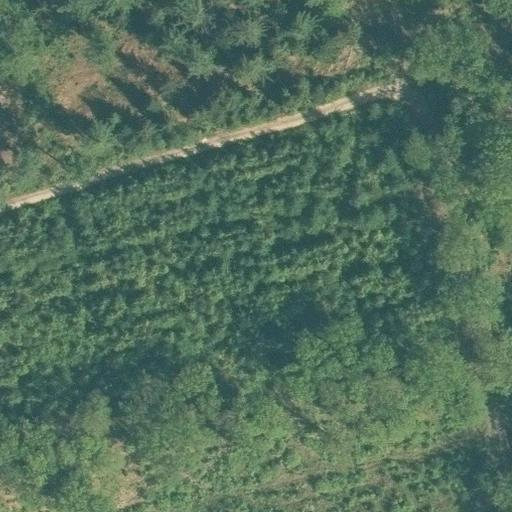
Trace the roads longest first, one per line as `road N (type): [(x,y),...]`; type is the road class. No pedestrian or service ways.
road 1 (track): [(511,486),(393,0)]
road 2 (track): [(0,200),(411,75)]
